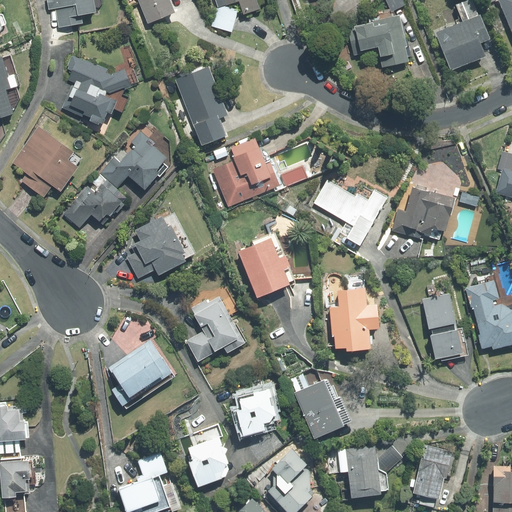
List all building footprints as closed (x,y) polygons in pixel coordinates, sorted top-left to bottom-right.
[(47,0),(49,11),(56,10),(59,28),(84,24),(83,15),(99,13),(96,0),(47,0)] [(140,0),(150,23),(177,12),(172,0),(140,0)] [(217,0),(219,4),(218,4),(212,26),(233,31),(239,10),(225,6),(240,1),(245,13),(261,8),(258,0),(217,0)] [(403,0),(385,0),(391,12),(406,5),(403,0)] [(511,0),(500,0),(511,29),(511,0)] [(0,34),(1,34),(2,34),(2,33),(3,33),(3,32),(4,32),(4,31),(4,30),(5,30),(5,29),(5,28),(5,27),(9,24),(4,13),(0,14),(0,34)] [(402,14),(348,26),(355,55),(379,50),(383,67),(412,60),(402,14)] [(482,14),(436,32),(452,70),(487,56),(482,42),(492,38),(482,14)] [(20,87),(23,84),(13,54),(0,58),(0,119),(14,116),(22,100),(20,87)] [(109,69),(73,56),(68,69),(72,71),(68,80),(74,83),(63,109),(83,118),(83,119),(100,126),(101,123),(106,125),(111,113),(114,115),(116,110),(124,113),(131,96),(126,94),(128,89),(134,87),(128,70),(113,75),(108,73),(109,69)] [(203,146),(213,142),(214,146),(221,143),(220,139),(228,136),(221,119),(229,116),(210,67),(177,80),(203,146)] [(71,159),(77,151),(41,125),(13,163),(28,174),(22,181),(45,197),(54,185),(63,192),(81,166),(71,159)] [(100,173),(118,188),(129,174),(146,188),(161,170),(158,167),(168,154),(140,131),(132,141),(135,143),(121,160),(115,155),(100,173)] [(213,168),(229,205),(281,183),(271,159),(267,161),(256,135),(231,146),(236,159),(213,168)] [(511,152),(503,150),(499,167),(503,168),(497,192),(511,195),(511,152)] [(304,165),(282,174),(287,186),(309,177),(304,165)] [(128,199),(103,177),(92,189),(89,185),(63,213),(81,229),(94,215),(104,225),(128,199)] [(328,179),(314,202),(354,225),(348,235),(361,243),(388,196),(375,188),(369,199),(358,192),(356,195),(328,179)] [(447,228),(455,196),(413,185),(407,210),(399,208),(393,230),(421,237),(422,230),(431,233),(434,225),(447,228)] [(164,213),(136,228),(142,238),(131,244),(135,251),(128,256),(139,277),(157,268),(160,272),(187,257),(184,251),(187,249),(172,222),(169,224),(164,213)] [(239,249),(258,295),(291,281),(284,267),(292,264),(287,253),(280,256),(271,236),(239,249)] [(493,345),(494,348),(511,342),(511,310),(507,311),(504,302),(495,304),(494,299),(500,297),(495,280),(466,287),(471,306),(473,306),(481,333),(479,333),(483,348),(493,345)] [(366,285),(338,287),(340,304),(331,305),(335,346),(347,344),(347,348),(372,346),(370,327),(380,326),(377,301),(368,302),(366,285)] [(434,332),(431,333),(437,360),(470,353),(464,325),(456,327),(454,320),(457,320),(451,292),(423,298),(429,326),(432,326),(434,332)] [(246,340),(220,295),(208,302),(206,299),(191,307),(204,329),(187,339),(199,360),(225,345),(228,350),(246,340)] [(150,338),(109,366),(120,382),(112,388),(123,403),(172,370),(150,338)] [(325,378),(296,390),(316,435),(345,423),(325,378)] [(238,407),(245,432),(266,427),(264,419),(271,417),(270,413),(278,411),(271,385),(255,389),(255,393),(240,397),(243,406),(238,407)] [(0,452),(21,452),(21,438),(27,438),(27,436),(30,436),(30,419),(21,419),(21,405),(7,405),(7,402),(0,402),(0,452)] [(220,434),(190,445),(193,456),(189,457),(199,484),(227,474),(225,468),(228,466),(227,462),(230,461),(220,434)] [(376,443),(338,449),(341,470),(349,469),(353,495),(390,490),(387,470),(403,455),(393,445),(380,457),(378,457),(376,443)] [(452,450),(426,444),(422,463),(420,463),(414,490),(440,496),(444,474),(447,474),(452,450)] [(269,490),(291,511),(293,511),(313,494),(309,490),(311,488),(312,471),(308,462),(292,446),(271,465),(282,477),(269,490)] [(168,470),(161,452),(139,460),(144,474),(138,476),(139,479),(120,486),(129,511),(146,511),(170,503),(159,473),(168,470)] [(1,462),(4,497),(5,511),(26,511),(24,490),(29,489),(28,477),(32,477),(30,459),(1,462)] [(511,511),(511,469),(511,464),(494,464),(493,511),(511,511)] [(267,511),(269,511),(253,495),(236,511),(267,511)]
